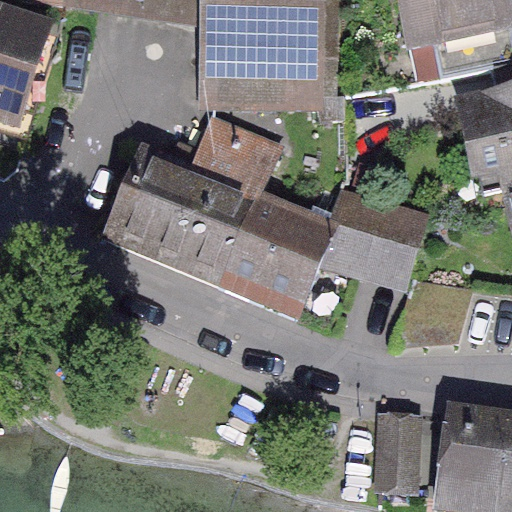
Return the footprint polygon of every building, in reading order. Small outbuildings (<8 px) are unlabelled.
[(65,14),(67,3),(67,0),(4,0),(65,14)] [(67,0),(67,3),(205,35),(204,0),(67,0)] [(324,0),(204,0),(205,35),(206,65),(326,62),(324,0)] [(511,0),(414,0),(425,60),(511,44),(511,0)] [(48,37),(0,22),(0,124),(19,130),(48,37)] [(511,104),(468,114),(489,208),(511,203),(511,104)] [(145,162),(116,250),(308,313),(328,253),(428,286),(449,223),(347,189),(337,218),(280,199),(297,149),(221,124),(203,181),(145,162)] [(386,404),(379,480),(423,484),(430,408),(386,404)] [(511,511),(511,424),(460,418),(447,511),(511,511)]
